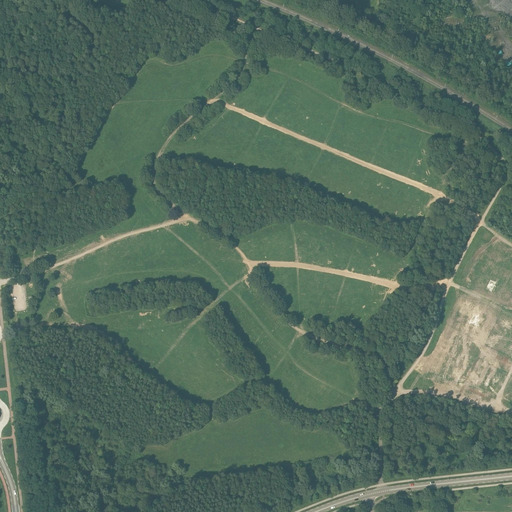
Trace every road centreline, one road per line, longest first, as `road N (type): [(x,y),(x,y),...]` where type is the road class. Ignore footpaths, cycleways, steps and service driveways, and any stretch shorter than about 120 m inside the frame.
road 1 (track): [(480,221),(416,184),(220,101),(115,102)]
road 2 (track): [(248,265),(299,265),(406,288),(449,282),(511,313)]
road 3 (secondary): [(369,495),(511,476)]
road 4 (track): [(511,411),(444,394),(392,396)]
